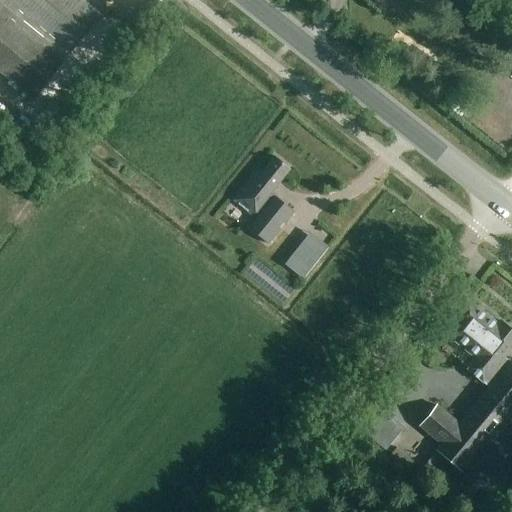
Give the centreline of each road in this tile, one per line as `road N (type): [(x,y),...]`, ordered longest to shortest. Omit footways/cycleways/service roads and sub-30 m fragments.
road 1 (unclassified): [(255,511),(501,203)]
road 2 (primary): [(501,203),(247,0)]
